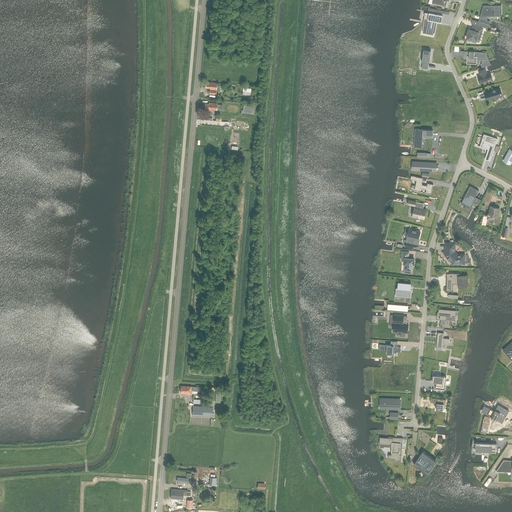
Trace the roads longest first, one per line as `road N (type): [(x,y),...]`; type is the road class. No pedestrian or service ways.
road 1 (residential): [(160,511),(204,0)]
road 2 (residential): [(460,162),(429,257),(414,424)]
road 3 (residential): [(463,0),(447,47),(471,112),(460,162)]
